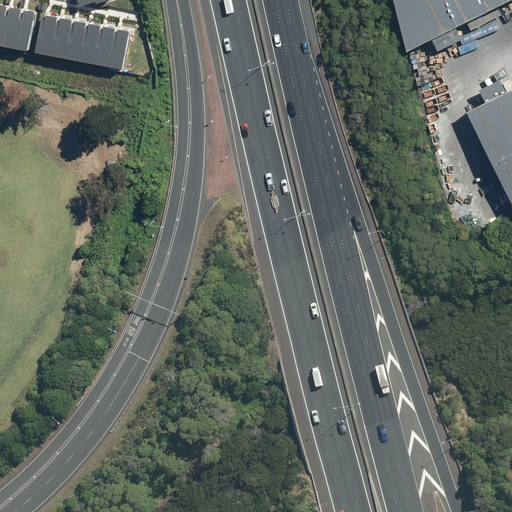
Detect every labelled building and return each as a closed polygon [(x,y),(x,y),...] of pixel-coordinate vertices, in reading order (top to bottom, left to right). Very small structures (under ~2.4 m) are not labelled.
[(402,0),(415,48),(510,0),(402,0)] [(0,3),(0,42),(1,43),(9,5),(0,3)] [(9,5),(1,43),(16,46),(23,7),(9,5)] [(23,7),(16,46),(30,48),(37,10),(23,7)] [(38,51),(52,54),(60,14),(46,12),(38,51)] [(52,54),(67,57),(75,17),(60,14),(52,54)] [(67,57),(81,60),(89,20),(75,17),(67,57)] [(81,60),(96,63),(103,23),(89,20),(81,60)] [(96,63),(110,65),(118,26),(103,23),(96,63)] [(110,65),(124,68),(132,28),(118,26),(110,65)] [(511,90),(473,110),(511,186),(511,90)]
